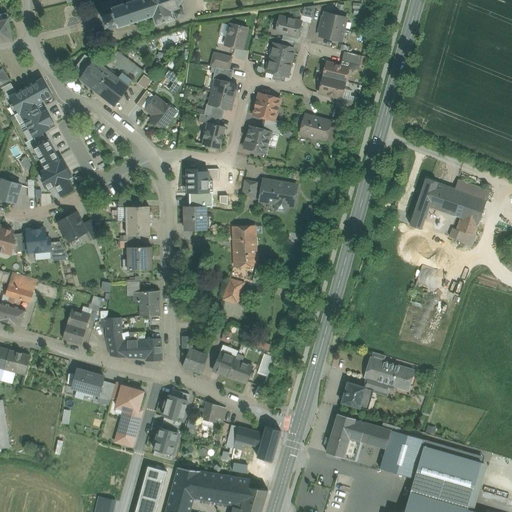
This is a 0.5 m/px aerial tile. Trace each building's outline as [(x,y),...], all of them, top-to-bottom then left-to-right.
[(133,0),(132,0),(131,0),(129,0),(130,1),(124,3),(123,1),(121,2),(122,4),(113,7),(111,6),(110,8),(112,9),(113,10),(112,10),(113,12),(104,14),(102,13),(102,15),(103,16),(106,25),(105,27),(107,28),(108,26),(113,24),(114,25),(115,26),(117,26),(117,25),(118,26),(117,28),(119,29),(120,27),(128,24),(129,26),(131,25),(130,23),(136,21),(137,23),(139,22),(139,20),(145,18),(146,20),(148,20),(147,18),(153,15),(154,18),(155,17),(156,23),(156,24),(157,25),(158,23),(165,21),(165,23),(166,23),(183,18),(185,15),(183,10),(180,8),(179,6),(182,1),(184,1),(183,0),(133,0)] [(315,6),(305,7),(303,15),(312,17),(315,6)] [(322,20),(321,24),(344,29),(347,18),(325,13),(323,20),(322,20)] [(301,21),(280,16),(276,32),(283,34),(295,37),(297,37),(301,21)] [(7,19),(0,20),(0,42),(12,40),(13,40),(13,39),(8,19),(9,19),(8,18),(7,18),(7,19)] [(248,28),(230,24),(225,45),(242,49),(248,28)] [(344,29),(321,24),(320,28),(321,28),(319,36),(341,41),(344,29)] [(295,37),(283,34),(282,40),(294,43),(295,37)] [(282,40),(280,45),(292,48),(294,43),(282,40)] [(280,45),(274,44),(273,46),(270,48),(269,52),(271,55),(270,57),(291,63),(291,62),(294,49),(292,48),(280,45)] [(109,62),(116,53),(109,48),(103,57),(109,62)] [(143,70),(117,51),(116,53),(109,62),(114,65),(113,65),(134,81),(143,70)] [(361,56),(344,51),(340,66),(349,68),(350,63),(359,65),(361,56)] [(232,57),(214,53),(211,66),(216,67),(216,68),(229,69),(232,57)] [(98,62),(94,59),(93,61),(85,55),(75,68),(83,74),(80,79),(114,106),(129,86),(109,71),(113,65),(114,65),(109,62),(103,57),(102,56),(98,62)] [(270,57),(270,58),(270,60),(267,61),(266,66),(268,69),(267,71),(274,73),(286,76),(288,76),(291,63),(270,57)] [(156,60),(152,66),(160,71),(164,65),(156,60)] [(9,80),(0,63),(0,85),(9,80)] [(340,66),(327,63),(324,76),(345,81),(349,68),(340,66)] [(205,65),(203,73),(214,75),(216,68),(216,67),(211,66),(205,65)] [(229,69),(216,68),(214,75),(213,79),(216,80),(216,79),(230,83),(233,70),(229,69)] [(286,76),(274,73),(273,79),(284,81),(286,76)] [(144,75),(137,83),(146,89),(152,81),(144,75)] [(345,81),(324,76),(319,93),(337,97),(341,98),(341,97),(343,88),(345,81)] [(52,96),(42,78),(9,97),(18,113),(15,115),(20,124),(24,121),(34,138),(50,129),(48,125),(53,122),(46,110),(41,113),(36,105),(52,96)] [(230,83),(216,79),(216,80),(213,92),(233,97),(236,84),(230,83)] [(355,100),(353,110),(356,110),(359,98),(348,95),(350,90),(343,88),(341,97),(355,100)] [(213,92),(210,105),(224,108),(230,110),(233,97),(213,92)] [(280,99),(259,93),(257,101),(256,101),(255,106),(256,106),(253,115),(264,118),(274,121),(275,120),(280,99)] [(176,112),(155,96),(145,109),(153,115),(150,120),(163,129),(176,112)] [(355,100),(341,97),(341,98),(337,97),(335,105),(353,110),(355,100)] [(224,108),(210,105),(210,104),(207,103),(204,115),(216,118),(222,119),(224,108)] [(134,113),(138,116),(144,108),(140,105),(134,113)] [(216,118),(204,115),(200,114),(198,121),(207,123),(207,122),(215,124),(216,118)] [(312,116),(305,115),(300,134),(306,135),(312,116)] [(331,122),(312,116),(306,135),(326,141),(331,122)] [(274,121),(264,118),(263,124),(280,128),(282,122),(275,120),(274,121)] [(215,124),(207,122),(207,123),(202,144),(220,149),(225,127),(215,124)] [(280,128),(263,124),(261,129),(271,132),(271,133),(278,135),(280,128)] [(261,129),(250,126),(248,134),(247,134),(246,139),(244,148),(265,153),(271,133),(271,132),(261,129)] [(339,128),(331,126),(327,139),(336,142),(339,128)] [(293,131),(285,130),(283,137),(291,139),(293,131)] [(48,139),(33,148),(45,169),(41,171),(44,176),(40,178),(47,190),(55,186),(61,197),(73,190),(67,179),(72,176),(62,159),(60,161),(48,139)] [(20,161),(24,169),(32,166),(27,157),(20,161)] [(209,173),(190,170),(187,187),(207,190),(209,173)] [(440,176),(424,171),(406,224),(422,229),(430,207),(438,183),(440,176)] [(21,185),(2,180),(0,187),(0,202),(15,206),(21,185)] [(297,186),(263,180),(260,200),(266,201),(268,203),(273,204),(275,203),(276,210),(285,212),(289,205),(293,206),(294,200),(296,200),(297,195),(296,194),(297,186)] [(490,191),(458,180),(455,189),(487,200),(490,191)] [(257,183),(245,181),(243,195),(255,197),(257,183)] [(455,189),(438,183),(430,207),(461,218),(478,224),(487,200),(455,189)] [(205,200),(191,197),(191,206),(205,206),(205,200)] [(317,207),(310,205),(307,217),(313,219),(317,207)] [(130,207),(126,207),(118,208),(119,221),(123,221),(129,221),(149,221),(149,206),(130,207)] [(191,206),(185,206),(185,230),(206,230),(206,206),(205,206),(191,206)] [(76,213),(58,222),(62,229),(61,231),(63,235),(66,236),(69,241),(87,232),(76,213)] [(461,218),(457,230),(463,232),(474,236),(478,224),(461,218)] [(100,235),(91,220),(85,224),(93,239),(100,235)] [(149,221),(129,221),(129,230),(130,230),(130,234),(127,234),(127,235),(139,235),(150,235),(149,221)] [(255,226),(233,227),(235,266),(257,265),(255,233),(255,226)] [(13,231),(0,228),(0,227),(0,250),(11,254),(12,251),(15,240),(11,239),(13,234),(13,231)] [(460,240),(463,232),(457,230),(453,228),(450,236),(460,240)] [(45,229),(27,230),(29,252),(35,252),(35,253),(43,252),(43,251),(50,250),(51,250),(50,242),(50,238),(46,239),(45,229)] [(460,240),(459,243),(470,247),(474,236),(463,232),(460,240)] [(21,234),(15,234),(13,234),(11,239),(15,240),(12,251),(17,252),(23,252),(21,234)] [(459,243),(449,239),(444,251),(441,249),(434,269),(448,274),(459,243)] [(60,241),(50,242),(51,250),(50,250),(51,259),(68,258),(67,254),(60,241)] [(140,247),(127,247),(128,270),(152,270),(152,246),(140,247)] [(9,273),(0,270),(0,282),(6,284),(9,273)] [(21,279),(11,276),(9,284),(18,287),(21,279)] [(36,282),(21,278),(21,279),(18,287),(34,292),(36,282)] [(243,283),(230,279),(228,286),(241,290),(243,283)] [(139,282),(127,283),(128,296),(133,296),(133,292),(139,292),(140,292),(139,282)] [(111,284),(103,283),(102,291),(110,292),(111,284)] [(18,287),(9,284),(8,284),(5,295),(10,296),(15,298),(18,287)] [(241,290),(228,286),(224,299),(237,303),(241,290)] [(34,292),(18,287),(15,298),(31,302),(34,292)] [(160,290),(140,292),(139,292),(140,302),(140,315),(160,315),(160,290)] [(7,304),(10,296),(5,295),(3,294),(1,302),(7,304)] [(241,294),(239,303),(245,305),(247,295),(241,294)] [(1,302),(0,302),(0,303),(0,320),(8,322),(15,298),(10,296),(7,304),(1,302)] [(94,305),(92,309),(98,311),(102,298),(93,296),(90,304),(94,305)] [(15,298),(8,322),(21,326),(23,318),(24,318),(25,315),(24,315),(25,309),(18,307),(21,300),(15,298)] [(86,322),(88,323),(89,320),(92,309),(84,306),(82,313),(88,315),(86,322)] [(98,311),(92,309),(89,320),(94,322),(98,311)] [(82,313),(71,310),(62,339),(81,344),(88,323),(86,322),(88,315),(82,313)] [(108,319),(106,319),(106,326),(107,337),(111,355),(126,357),(123,340),(126,340),(124,333),(121,333),(121,318),(108,319)] [(128,332),(124,333),(126,340),(134,340),(144,340),(144,331),(128,332)] [(226,336),(223,335),(221,340),(229,343),(231,338),(230,337),(232,332),(228,331),(226,336)] [(192,336),(182,336),(183,348),(189,348),(192,349),(192,336)] [(144,340),(134,340),(134,348),(135,348),(137,358),(146,359),(146,360),(162,360),(161,339),(144,340)] [(126,340),(123,340),(126,357),(137,358),(135,348),(134,348),(134,340),(126,340)] [(270,346),(254,340),(252,345),(268,351),(270,346)] [(223,345),(220,351),(236,357),(237,353),(238,351),(223,345)] [(9,349),(0,347),(0,368),(4,369),(9,349)] [(192,349),(189,348),(182,367),(201,374),(208,355),(192,349)] [(30,355),(9,349),(4,369),(14,372),(25,375),(30,355)] [(236,357),(220,351),(213,370),(228,376),(235,360),(236,357)] [(264,352),(258,372),(269,376),(275,356),(264,352)] [(385,356),(373,352),(372,358),(384,362),(385,356)] [(237,353),(236,357),(235,360),(242,362),(245,355),(237,353)] [(372,358),(370,358),(365,377),(368,378),(380,382),(395,386),(408,390),(413,371),(384,362),(372,358)] [(242,362),(235,360),(228,376),(228,377),(236,380),(236,378),(247,382),(253,367),(242,362)] [(4,369),(0,368),(0,379),(12,383),(14,372),(4,369)] [(104,377),(78,369),(73,388),(81,390),(82,387),(90,389),(90,392),(99,395),(98,398),(111,401),(112,398),(115,384),(103,381),(104,377)] [(380,382),(368,378),(366,388),(373,390),(377,392),(379,387),(380,382)] [(123,384),(116,382),(115,384),(112,398),(118,400),(122,386),(123,384)] [(366,388),(348,382),(342,403),(360,408),(368,410),(371,398),(363,396),(366,388)] [(395,386),(380,382),(379,387),(393,392),(395,386)] [(122,386),(118,400),(116,407),(124,409),(123,415),(127,416),(128,410),(137,413),(138,409),(143,392),(122,386)] [(373,390),(366,388),(363,396),(371,398),(373,390)] [(186,397),(167,392),(160,418),(179,423),(186,397)] [(2,399),(0,399),(0,448),(10,447),(2,399)] [(226,408),(206,401),(202,420),(222,424),(226,408)] [(137,413),(128,410),(127,416),(123,415),(117,435),(122,436),(134,440),(142,410),(138,409),(137,413)] [(355,419),(338,414),(327,453),(355,460),(361,441),(386,449),(391,430),(362,421),(362,420),(360,420),(360,421),(354,419),(355,419)] [(197,420),(189,418),(187,428),(195,430),(197,420)] [(232,426),(229,441),(234,443),(235,440),(238,427),(232,426)] [(264,433),(239,426),(238,427),(235,440),(244,443),(260,448),(264,433)] [(266,426),(266,427),(264,433),(260,448),(257,457),(271,461),(272,462),(273,460),(274,455),(275,454),(274,454),(276,448),(276,447),(277,445),(277,444),(279,438),(279,437),(281,432),(281,430),(280,430),(267,426),(266,426)] [(177,434),(158,429),(155,440),(174,445),(177,434)] [(424,440),(391,430),(386,449),(380,468),(413,478),(424,440)] [(134,440),(122,436),(120,443),(132,446),(134,440)] [(171,457),(174,445),(155,440),(151,451),(171,457)] [(244,443),(235,440),(234,443),(233,447),(242,450),(244,443)] [(464,451),(424,440),(413,478),(414,478),(411,490),(469,507),(482,462),(483,457),(464,451)] [(52,449),(38,447),(37,458),(51,460),(52,449)] [(233,474),(247,475),(248,463),(234,462),(233,474)] [(194,498),(234,505),(242,506),(248,486),(249,482),(201,475),(201,471),(170,466),(158,511),(192,511),(190,511),(194,498)] [(248,486),(242,506),(234,505),(231,511),(261,511),(268,490),(248,487),(248,486)] [(467,511),(469,507),(411,490),(404,511),(467,511)] [(112,500),(99,497),(97,506),(110,509),(112,500)]
